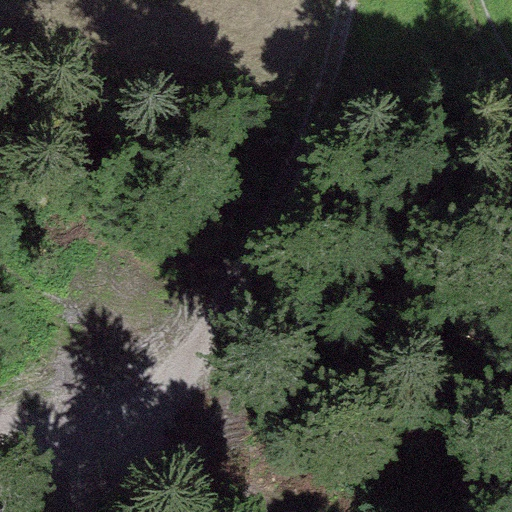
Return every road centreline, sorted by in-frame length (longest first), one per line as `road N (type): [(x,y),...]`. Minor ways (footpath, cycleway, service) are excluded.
road 1 (track): [(345,0),(316,126),(282,196),(152,399),(0,419)]
road 2 (track): [(152,399),(96,511)]
